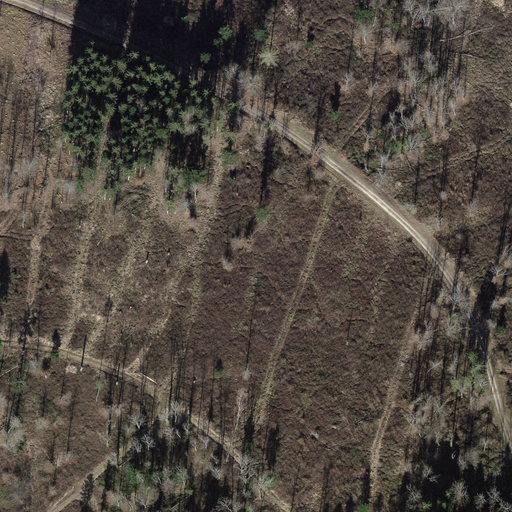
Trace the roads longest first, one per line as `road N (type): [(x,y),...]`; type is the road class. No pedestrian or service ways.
road 1 (track): [(3,0),(155,57),(281,120),(364,185),(464,297),(511,429)]
road 2 (track): [(55,511),(172,416)]
